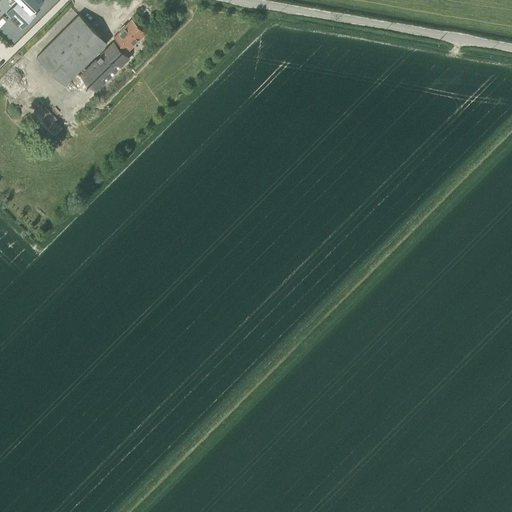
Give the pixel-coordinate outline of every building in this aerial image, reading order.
[(17,0),(18,1),(7,12),(22,28),(37,14),(33,10),(44,0),(43,0),(17,0)] [(65,84),(69,80),(76,73),(83,65),(107,42),(78,13),(36,56),(65,84)] [(119,30),(114,36),(128,50),(145,32),(131,18),(122,27),(121,26),(118,29),(119,30)] [(107,49),(82,74),(91,82),(97,75),(100,78),(102,77),(104,74),(108,71),(110,68),(114,65),(116,62),(125,54),(113,43),(107,49)] [(52,140),(63,128),(41,106),(29,118),(52,140)]
